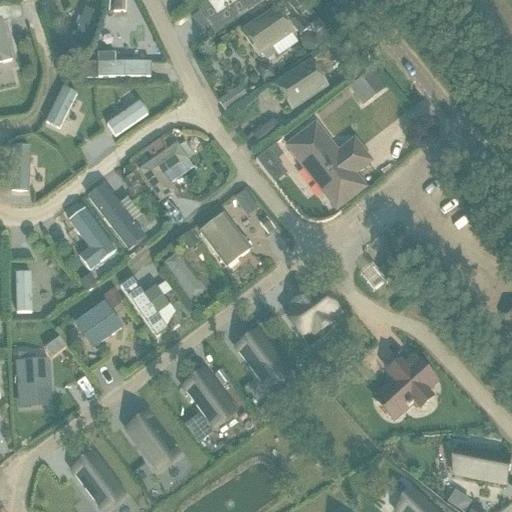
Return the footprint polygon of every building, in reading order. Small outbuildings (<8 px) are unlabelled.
[(209,0),(205,3),(216,18),(242,0),(209,0)] [(110,14),(124,14),(124,4),(110,5),(110,14)] [(238,34),(257,60),(294,34),(275,8),(238,34)] [(97,16),(84,12),(71,46),(84,51),(97,16)] [(296,16),(288,24),(299,36),(307,28),(296,16)] [(0,64),(12,61),(1,19),(0,19),(0,64)] [(313,54),(315,43),(304,41),(302,52),(313,54)] [(114,55),(97,55),(97,66),(97,80),(146,80),(146,64),(114,64),(114,55)] [(327,89),(308,61),(272,86),(290,114),(327,89)] [(97,66),(83,67),(83,80),(97,80),(97,66)] [(347,69),(341,75),(350,84),(356,78),(347,69)] [(273,80),(270,70),(259,73),(262,83),(273,80)] [(222,111),(245,99),(239,88),(216,101),(222,111)] [(62,89),(45,124),(58,131),(75,95),(62,89)] [(138,105),(106,127),(114,139),(146,117),(138,105)] [(257,143),(276,132),(272,124),(253,134),(257,143)] [(287,149),(326,198),(336,211),(363,190),(352,176),(369,163),(358,149),(350,155),(346,149),(337,156),(314,128),(287,149)] [(144,150),(149,159),(166,150),(160,140),(144,150)] [(161,177),(185,161),(176,147),(139,173),(160,203),(173,194),(161,177)] [(10,149),(8,193),(24,194),(26,150),(10,149)] [(134,175),(127,180),(134,191),(141,185),(134,175)] [(100,189),(85,201),(126,253),(141,241),(100,189)] [(244,191),(232,200),(247,218),(258,210),(244,191)] [(69,224),(89,252),(79,260),(88,273),(114,254),(83,213),(69,224)] [(199,234),(225,270),(250,251),(223,216),(199,234)] [(258,225),(268,237),(275,231),(266,220),(258,225)] [(188,233),(178,240),(188,252),(198,245),(188,233)] [(177,256),(162,267),(189,304),(204,293),(177,256)] [(15,277),(16,318),(28,317),(26,277),(15,277)] [(90,277),(79,286),(85,294),(96,285),(90,277)] [(154,289),(143,297),(137,288),(131,281),(119,289),(131,306),(149,329),(156,341),(168,332),(158,317),(169,309),(154,289)] [(122,304),(112,291),(102,298),(112,312),(122,304)] [(295,312),(286,319),(301,340),(311,333),(314,337),(325,328),(330,324),(327,320),(337,313),(321,292),(311,299),(308,295),(302,300),(294,305),(292,307),(295,312)] [(98,309),(85,318),(116,362),(129,353),(98,309)] [(511,312),(499,324),(511,338),(511,312)] [(85,337),(79,329),(70,335),(76,344),(85,337)] [(256,333),(234,350),(265,392),(287,375),(256,333)] [(28,355),(17,356),(18,366),(17,367),(20,400),(48,398),(45,364),(29,366),(28,355)] [(393,380),(381,391),(384,394),(401,413),(413,402),(420,409),(429,401),(422,394),(433,384),(413,362),(402,372),(398,367),(389,376),(393,380)] [(204,372),(181,389),(212,431),(235,414),(204,372)] [(220,372),(213,377),(221,388),(228,383),(220,372)] [(147,415),(125,431),(156,473),(178,456),(147,415)] [(458,449),(453,477),(504,487),(509,459),(458,449)] [(99,511),(104,511),(124,498),(92,456),(70,473),(99,511)] [(431,511),(414,494),(396,511),(431,511)]
